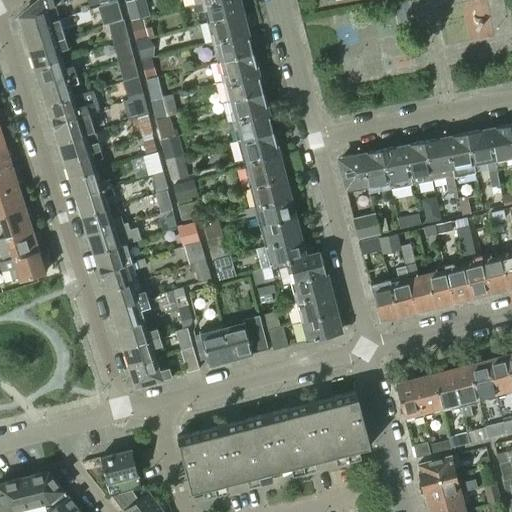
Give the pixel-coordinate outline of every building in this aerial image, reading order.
[(37,0),(19,16),(23,30),(50,22),(58,19),(54,6),(63,3),(62,0),(37,0)] [(116,0),(112,0),(97,4),(103,25),(111,23),(122,20),(116,0)] [(129,0),(124,1),(128,19),(142,16),(149,14),(145,0),(129,0)] [(211,0),(202,2),(191,5),(193,13),(204,10),(207,22),(242,13),(238,0),(211,0)] [(242,13),(207,22),(212,42),(247,33),(242,13)] [(142,16),(128,19),(133,40),(146,37),(142,16)] [(50,22),(23,30),(29,49),(64,38),(58,19),(50,22)] [(133,60),(122,20),(111,23),(122,63),(133,60)] [(247,33),(212,42),(217,61),(252,52),(247,33)] [(146,37),(133,40),(139,60),(152,57),(155,56),(152,36),(146,37)] [(64,38),(29,49),(35,68),(62,59),(59,51),(67,48),(64,38)] [(252,52),(217,61),(222,81),(257,73),(252,52)] [(152,57),(139,60),(142,73),(155,70),(152,57)] [(62,59),(35,68),(41,86),(76,75),(73,65),(64,67),(62,59)] [(137,75),(133,60),(122,63),(126,79),(137,75)] [(155,70),(142,73),(149,99),(162,95),(155,70)] [(257,73),(222,81),(227,101),(262,92),(257,73)] [(76,75),(41,86),(47,105),(73,96),(70,86),(79,83),(76,75)] [(126,79),(123,79),(133,116),(135,115),(147,112),(137,75),(126,79)] [(73,96),(47,105),(53,123),(88,112),(98,109),(93,90),(73,96)] [(262,92),(227,101),(232,121),(267,112),(262,92)] [(173,94),(149,99),(154,119),(177,114),(173,94)] [(88,112),(53,123),(59,142),(94,131),(88,112)] [(154,138),(147,112),(135,115),(142,141),(154,138)] [(267,112),(232,121),(237,141),(272,132),(267,112)] [(511,145),(508,124),(487,128),(494,168),(503,167),(502,158),(511,155),(511,145)] [(465,132),(472,164),(485,161),(492,195),(499,193),(494,168),(487,128),(465,132)] [(94,131),(59,142),(65,161),(100,149),(97,142),(88,144),(85,134),(94,132),(94,131)] [(272,132),(237,141),(243,163),(243,164),(278,155),(278,154),(272,132)] [(473,172),(472,164),(465,132),(444,137),(452,177),(473,172)] [(166,157),(184,153),(180,135),(162,139),(166,157)] [(455,192),(452,177),(444,137),(422,141),(431,179),(445,177),(448,193),(455,192)] [(431,180),(431,179),(422,141),(401,145),(410,184),(431,180)] [(0,145),(0,168),(11,165),(5,144),(0,145)] [(388,189),(410,184),(401,145),(380,149),(388,189)] [(100,149),(65,161),(70,179),(97,171),(93,160),(102,157),(100,149)] [(368,192),(388,189),(380,149),(358,153),(366,185),(367,188),(368,192)] [(157,150),(143,153),(148,173),(162,170),(157,150)] [(166,157),(171,178),(189,174),(184,153),(166,157)] [(366,185),(358,153),(340,157),(338,161),(346,192),(367,188),(366,185)] [(278,155),(243,164),(244,167),(249,187),(284,179),(279,158),(278,155)] [(0,191),(18,186),(11,165),(0,168),(0,191)] [(162,170),(152,172),(156,190),(167,188),(162,170)] [(97,171),(70,179),(76,198),(111,187),(109,179),(100,182),(97,171)] [(194,178),(173,183),(177,200),(198,195),(194,178)] [(284,179),(249,187),(254,207),(289,198),(284,179)] [(0,215),(25,207),(18,186),(0,191),(0,215)] [(111,187),(76,198),(82,217),(108,208),(105,198),(114,195),(111,187)] [(167,188),(156,190),(161,211),(172,208),(167,188)] [(178,203),(180,211),(200,206),(198,198),(178,203)] [(254,207),(243,210),(245,218),(256,215),(259,227),(294,218),(289,198),(254,207)] [(25,207),(0,215),(0,224),(1,224),(5,237),(31,229),(25,207)] [(108,208),(82,217),(88,235),(123,224),(120,216),(112,219),(108,208)] [(174,214),(165,216),(168,227),(176,225),(174,214)] [(352,219),(357,238),(379,234),(374,214),(352,219)] [(203,218),(208,237),(224,234),(220,215),(203,218)] [(294,218),(259,227),(264,247),(299,238),(294,218)] [(177,225),(181,244),(184,243),(199,240),(195,221),(177,225)] [(123,224),(88,235),(94,253),(126,243),(140,239),(136,227),(129,229),(127,222),(123,224)] [(5,237),(0,238),(0,246),(4,260),(38,250),(31,229),(5,237)] [(211,258),(228,255),(223,234),(206,238),(211,258)] [(381,255),(399,250),(398,245),(395,235),(377,239),(380,251),(381,255)] [(299,238),(264,247),(269,266),(319,253),(319,252),(304,256),(299,238)] [(362,255),(380,251),(377,239),(359,243),(362,255)] [(184,243),(188,262),(193,261),(204,259),(199,240),(184,243)] [(126,243),(94,253),(100,272),(132,262),(126,243)] [(399,250),(403,266),(415,311),(433,306),(425,274),(416,276),(407,243),(398,245),(399,250)] [(499,255),(505,287),(511,285),(511,247),(507,248),(508,252),(499,255)] [(45,271),(38,250),(4,260),(0,261),(0,265),(2,271),(8,269),(12,282),(45,271)] [(319,253),(269,266),(269,267),(285,263),(290,282),(324,273),(319,253)] [(489,253),(480,256),(488,292),(505,287),(499,255),(490,257),(489,253)] [(211,258),(216,278),(236,273),(232,254),(228,255),(211,258)] [(471,262),(462,264),(470,297),(488,292),(480,256),(470,258),(471,262)] [(204,259),(193,261),(197,279),(209,276),(205,258),(204,259)] [(132,262),(100,272),(105,290),(137,280),(132,262)] [(452,263),(443,265),(451,301),(470,297),(462,264),(453,266),(452,263)] [(434,271),(425,274),(433,306),(451,301),(443,265),(433,267),(434,271)] [(253,270),(255,283),(272,279),(269,266),(253,270)] [(397,281),(388,283),(397,315),(415,311),(403,266),(394,268),(397,277),(397,281)] [(324,273),(290,282),(295,301),(329,292),(324,273)] [(397,315),(388,283),(387,279),(369,284),(378,320),(397,315)] [(137,280),(105,290),(111,309),(146,299),(144,291),(141,292),(138,281),(137,280)] [(257,287),(258,294),(270,291),(275,290),(273,283),(257,287)] [(177,306),(188,303),(184,286),(173,289),(177,306)] [(261,304),(273,301),(270,291),(258,294),(261,304)] [(329,292),(295,301),(300,321),(334,312),(329,292)] [(146,299),(111,309),(117,328),(144,320),(140,309),(149,307),(146,299)] [(177,306),(182,325),(192,322),(188,303),(177,306)] [(267,329),(280,326),(276,309),(263,312),(267,329)] [(334,312),(300,321),(305,341),(340,332),(334,312)] [(242,319),(220,325),(229,358),(238,356),(241,358),(247,356),(249,353),(250,353),(267,348),(259,315),(242,319)] [(117,328),(123,347),(158,336),(156,328),(147,331),(144,320),(117,328)] [(199,334),(194,335),(200,359),(206,358),(207,364),(209,363),(212,365),(218,364),(220,360),(229,358),(220,325),(199,331),(199,334)] [(267,330),(272,350),(287,346),(282,326),(267,330)] [(174,330),(180,350),(192,347),(186,327),(174,330)] [(123,347),(129,366),(156,358),(152,347),(161,344),(158,336),(123,347)] [(180,350),(186,372),(198,369),(192,347),(180,350)] [(511,385),(504,355),(486,359),(496,397),(505,395),(504,391),(511,388),(511,385)] [(156,358),(129,366),(135,385),(171,376),(168,368),(160,370),(156,358)] [(486,359),(468,364),(477,398),(485,395),(486,399),(496,397),(486,359)] [(468,364),(450,369),(460,406),(462,417),(472,415),(469,404),(478,402),(477,398),(468,364)] [(450,369),(432,373),(440,407),(449,405),(450,409),(460,406),(450,369)] [(432,373),(414,378),(423,416),(432,413),(431,409),(440,407),(432,373)] [(423,416),(414,378),(395,383),(403,417),(413,414),(414,418),(423,416)] [(176,436),(190,491),(370,445),(355,390),(176,436)] [(120,493),(121,497),(128,506),(122,510),(123,511),(162,511),(148,491),(137,499),(130,490),(141,487),(130,449),(99,457),(110,495),(120,493)] [(509,460),(511,458),(511,449),(495,453),(498,463),(509,460)] [(417,472),(420,482),(455,473),(451,455),(417,464),(419,472),(417,472)] [(502,481),(511,478),(511,472),(509,460),(498,463),(497,463),(502,481)] [(0,511),(33,511),(63,489),(53,477),(48,470),(30,475),(0,482),(0,502),(0,504),(0,511)] [(425,492),(427,500),(460,492),(476,487),(474,478),(458,482),(455,473),(420,482),(423,493),(425,492)] [(511,478),(502,481),(506,498),(511,496),(511,478)] [(427,500),(429,511),(451,511),(464,509),(460,492),(427,500)] [(80,511),(67,495),(45,511),(80,511)]
